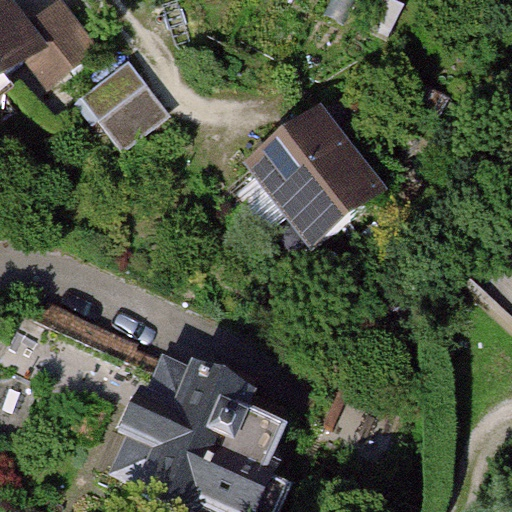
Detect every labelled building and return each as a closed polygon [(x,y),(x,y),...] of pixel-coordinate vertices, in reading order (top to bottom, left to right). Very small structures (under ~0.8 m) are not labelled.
[(0,0),(0,95),(37,65),(62,95),(109,56),(63,1),(36,23),(16,0),(0,0)] [(88,98),(132,150),(177,113),(132,60),(88,98)] [(313,129),(254,176),(319,259),(379,212),(313,129)] [(511,233),(462,290),(511,335),(511,233)] [(113,482),(183,511),(285,511),(317,440),(159,373),(113,482)]
